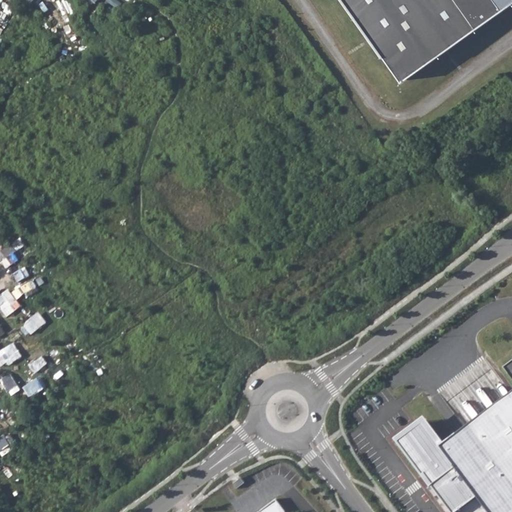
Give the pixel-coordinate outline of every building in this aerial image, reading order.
[(511,0),(343,0),(400,81),(498,11),(511,1),(511,0)] [(429,485),(449,511),(457,511),(476,497),(487,511),(511,511),(511,360),(503,368),(511,379),(511,392),(440,446),(423,422),(396,442),(422,476),(424,474),(431,484),(429,485)] [(387,364),(380,371),(389,379),(395,373),(387,364)] [(241,479),(234,484),(237,489),(245,483),(241,479)] [(487,511),(476,497),(457,511),(487,511)] [(285,511),(276,499),(258,511),(285,511)]
